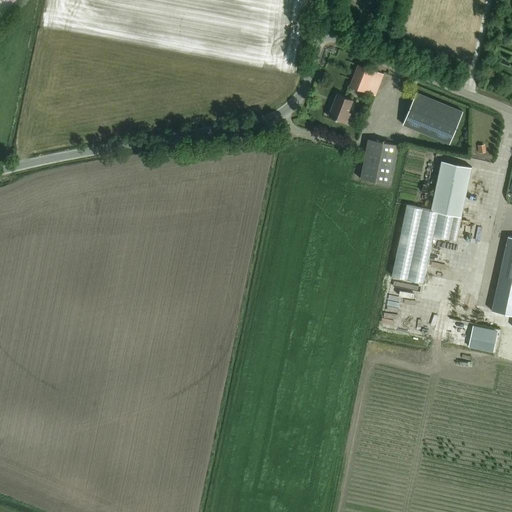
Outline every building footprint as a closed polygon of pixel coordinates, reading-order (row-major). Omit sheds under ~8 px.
[(383,74),(358,64),(349,86),(375,96),(383,74)] [(416,92),(402,124),(449,143),(462,111),(416,92)] [(353,100),(337,94),(328,116),(347,123),(351,113),(348,112),(353,100)] [(390,184),(398,145),(368,139),(360,178),(390,184)] [(441,160),(430,210),(461,216),(471,166),(441,160)] [(419,181),(417,194),(430,196),(431,182),(419,181)] [(495,232),(499,213),(473,209),(470,228),(495,232)] [(511,237),(507,236),(491,310),(511,314),(511,237)] [(472,326),(468,347),(491,352),(496,331),(472,326)]
